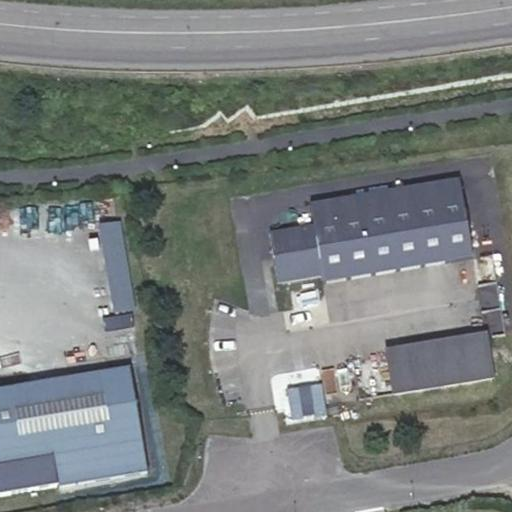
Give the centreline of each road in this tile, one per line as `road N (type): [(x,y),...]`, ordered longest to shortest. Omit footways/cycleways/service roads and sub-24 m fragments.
road 1 (secondary): [(0,37),(123,47),(318,45),(511,21)]
road 2 (secondary): [(433,0),(242,16),(0,5)]
road 3 (residential): [(511,452),(342,486)]
road 4 (residential): [(342,486),(205,511)]
